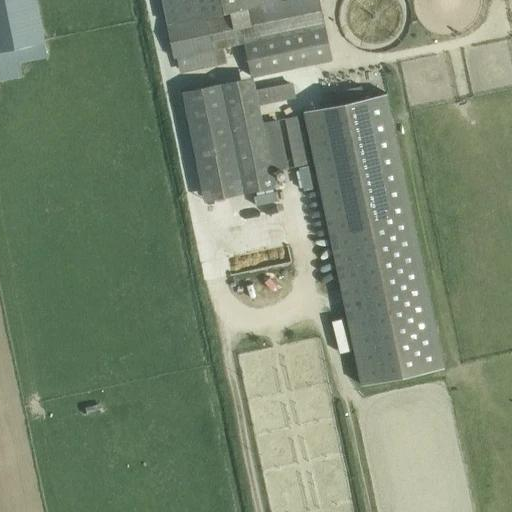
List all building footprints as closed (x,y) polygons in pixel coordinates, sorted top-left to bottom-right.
[(0,0),(0,65),(47,56),(35,0),(0,0)] [(205,202),(275,187),(272,171),(262,123),(258,106),(255,90),(252,78),(332,61),(319,0),(285,0),(282,1),(281,0),(161,0),(167,25),(166,25),(174,59),(176,59),(179,74),(227,64),(224,48),(244,44),(251,77),(182,92),(205,202)] [(293,82),(255,90),(258,106),(296,98),(293,82)] [(386,93),(303,111),(361,386),(444,368),(386,93)] [(300,116),(284,119),(294,167),(310,163),(300,116)] [(279,120),(262,123),(272,171),(289,168),(279,120)]
